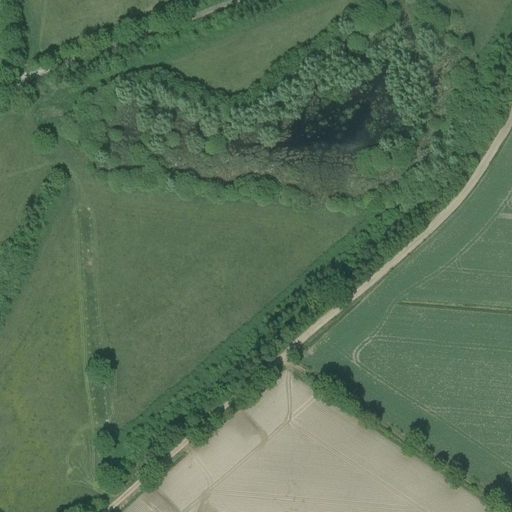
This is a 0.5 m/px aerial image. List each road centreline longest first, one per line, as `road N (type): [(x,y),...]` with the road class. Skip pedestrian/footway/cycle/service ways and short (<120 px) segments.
road 1 (track): [(511,104),(442,215),(278,354)]
road 2 (track): [(278,354),(511,507)]
road 3 (track): [(22,83),(242,0)]
road 4 (track): [(278,354),(103,511)]
